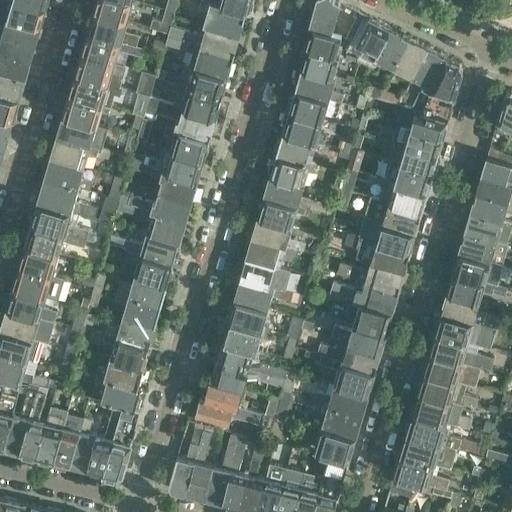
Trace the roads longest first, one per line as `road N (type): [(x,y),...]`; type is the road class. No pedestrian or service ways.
road 1 (residential): [(285,0),(142,505)]
road 2 (residential): [(357,511),(498,53)]
road 3 (residential): [(0,246),(72,0)]
road 4 (residential): [(142,505),(0,470)]
road 5 (residential): [(498,53),(388,0)]
